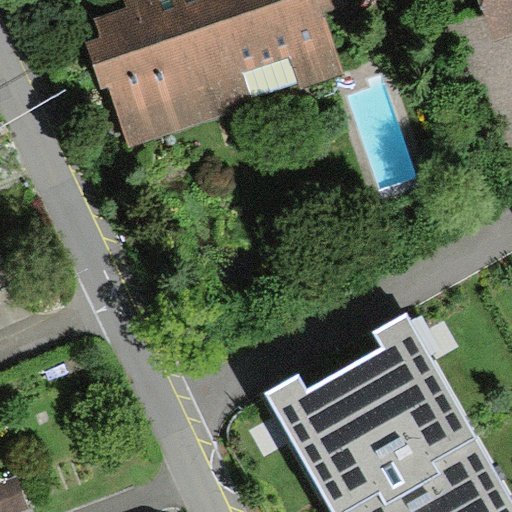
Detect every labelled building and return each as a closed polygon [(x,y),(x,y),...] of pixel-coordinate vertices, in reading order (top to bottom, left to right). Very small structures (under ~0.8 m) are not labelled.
[(122,0),(127,13),(94,24),(101,45),(85,50),(101,99),(109,96),(127,151),(345,78),(325,19),(344,13),(339,0),(122,0)] [(511,0),(476,0),(494,49),(511,42),(511,0)] [(0,298),(13,293),(0,260),(0,298)] [(511,511),(511,504),(406,319),(265,399),(329,511),(511,511)] [(0,483),(0,511),(27,511),(14,478),(0,483)]
